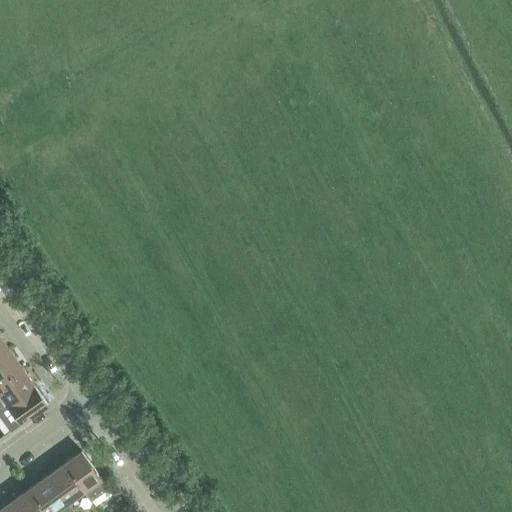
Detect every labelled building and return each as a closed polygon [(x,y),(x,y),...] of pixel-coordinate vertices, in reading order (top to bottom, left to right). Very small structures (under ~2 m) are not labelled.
[(0,357),(11,350),(0,334),(0,357)] [(0,357),(0,384),(24,367),(11,350),(0,357)] [(0,384),(0,411),(36,385),(24,367),(0,384)] [(36,385),(0,411),(0,414),(11,431),(49,403),(36,385)] [(63,462),(84,490),(91,500),(109,487),(81,449),(63,462)] [(63,462),(46,475),(66,503),(84,490),(63,462)] [(46,475),(28,488),(46,511),(54,511),(66,503),(46,475)] [(46,511),(28,488),(11,500),(19,511),(46,511)] [(19,511),(11,500),(0,508),(0,511),(19,511)]
